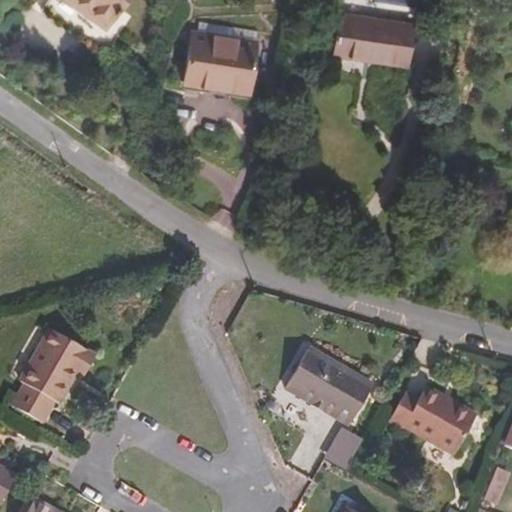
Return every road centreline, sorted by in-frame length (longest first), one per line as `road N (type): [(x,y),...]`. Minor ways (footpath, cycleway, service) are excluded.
road 1 (tertiary): [(216,250),(295,284),(511,346)]
road 2 (residential): [(247,497),(233,480),(141,432),(107,438),(91,465),(98,489),(141,511)]
road 3 (residential): [(247,497),(248,454),(193,322),(193,302),(216,250)]
road 4 (tertiary): [(0,101),(216,250)]
